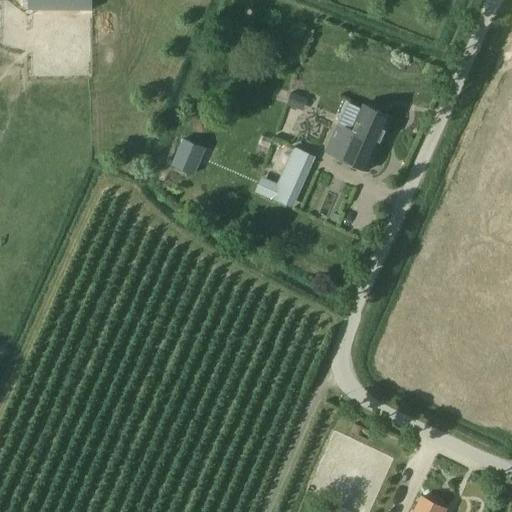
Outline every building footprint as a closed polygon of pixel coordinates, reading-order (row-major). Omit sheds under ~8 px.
[(29,0),(29,10),(91,10),(91,0),(29,0)] [(0,149),(13,151),(20,95),(87,104),(92,65),(75,63),(76,52),(30,46),(28,55),(0,51),(0,149)] [(292,92),(287,104),(298,108),(303,95),(292,92)] [(391,119),(364,106),(352,132),(338,125),(326,151),(368,170),(391,119)] [(193,157),(198,145),(185,139),(173,166),(193,175),(199,160),(193,157)] [(316,157),(294,147),(277,184),(299,194),(316,157)] [(422,497),(414,511),(443,511),(446,509),(442,507),(441,504),(430,498),(427,499),(422,497)]
